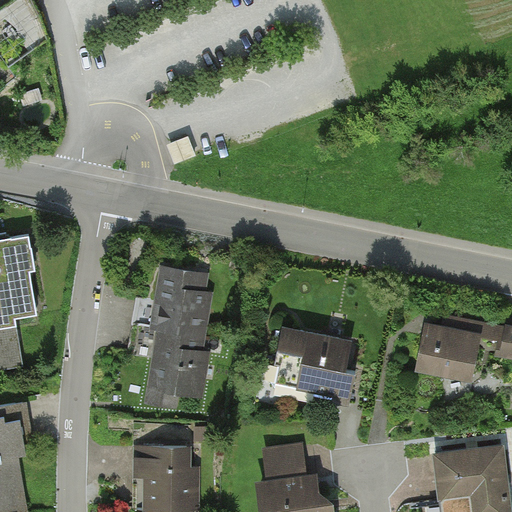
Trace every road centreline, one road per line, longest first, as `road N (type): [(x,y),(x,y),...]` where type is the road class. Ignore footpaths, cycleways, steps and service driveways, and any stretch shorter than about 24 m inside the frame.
road 1 (unclassified): [(111,198),(511,282)]
road 2 (residential): [(111,198),(74,392),(74,511)]
